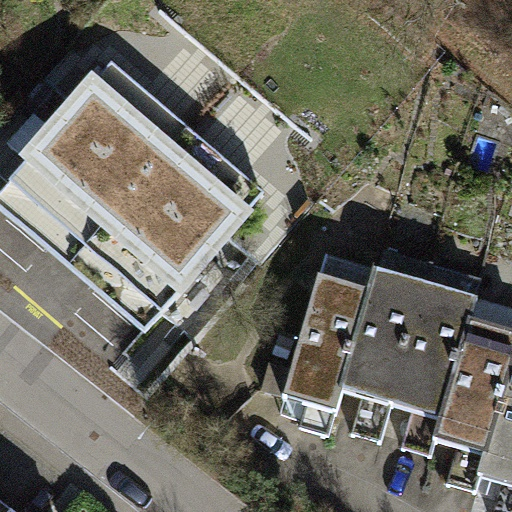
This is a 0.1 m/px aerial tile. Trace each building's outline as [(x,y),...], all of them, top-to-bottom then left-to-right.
[(230,140),(123,53),(51,139),(76,159),(33,212),(119,282),(165,226),(135,201),(168,159),(196,182),(230,140)] [(427,291),(377,278),(373,295),(345,401),(395,414),(427,291)] [(373,295),(320,282),(287,409),(340,423),(345,401),(373,295)] [(480,305),(427,291),(395,414),(448,427),(473,331),(480,305)] [(511,340),(473,331),(448,427),(442,451),(493,464),(511,391),(511,340)] [(511,391),(493,464),(487,488),(511,494),(511,391)]
